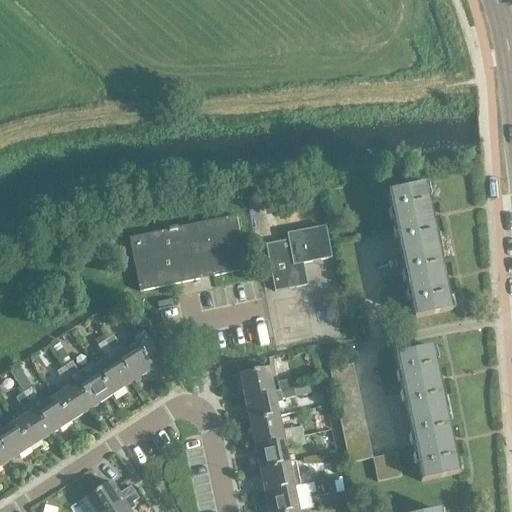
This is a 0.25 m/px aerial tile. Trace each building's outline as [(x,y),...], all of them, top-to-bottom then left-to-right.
[(450,311),(430,216),(424,185),(385,193),(412,319),(450,311)] [(194,281),(219,276),(245,270),(234,217),(127,240),(138,293),(194,281)] [(301,265),(329,260),(323,228),(286,236),(287,242),(264,246),(274,293),(305,286),(301,265)] [(104,342),(131,384),(152,370),(145,360),(155,354),(142,333),(134,339),(133,342),(135,346),(125,353),(123,350),(120,348),(112,337),(104,342)] [(78,375),(70,364),(55,340),(48,345),(63,368),(90,410),(111,397),(91,367),(78,375)] [(104,358),(102,360),(91,367),(111,397),(131,384),(104,342),(97,347),(104,358)] [(458,475),(437,379),(430,348),(392,357),(420,483),(458,475)] [(330,383),(353,377),(351,366),(327,371),(330,383)] [(69,423),(90,410),(63,368),(63,369),(55,374),(66,390),(53,398),(69,423)] [(244,400),(272,394),(267,369),(239,375),(244,400)] [(332,394),(356,389),(353,377),(330,383),(332,394)] [(293,389),(291,381),(278,383),(279,392),(293,389)] [(249,423),(277,417),(274,403),(313,395),(311,385),(293,389),(279,392),(279,393),(272,394),(244,400),(249,423)] [(335,406),(358,401),(356,389),(332,394),(335,406)] [(69,423),(53,398),(41,407),(30,390),(15,400),(22,411),(29,406),(33,412),(49,436),(69,423)] [(337,418),(361,413),(358,401),(335,406),(337,418)] [(9,418),(29,449),(49,436),(33,412),(13,424),(9,418)] [(340,430),(363,425),(361,413),(337,418),(340,430)] [(254,447),(302,437),(301,428),(280,432),(277,417),(249,423),(254,447)] [(29,449),(9,418),(0,423),(0,449),(8,462),(29,449)] [(343,441),(366,436),(363,425),(340,430),(343,441)] [(345,453),(369,448),(366,436),(343,441),(345,453)] [(287,465),(294,464),(291,449),(304,446),(302,437),(254,447),(259,471),(287,465)] [(369,448),(345,453),(348,465),(353,464),(371,460),(369,448)] [(0,467),(8,462),(0,449),(0,467)] [(383,457),(388,481),(400,478),(395,455),(383,457)] [(376,483),(388,481),(383,457),(371,460),(373,468),(376,483)] [(355,472),(373,468),(371,460),(353,464),(355,472)] [(263,495),(312,484),(318,483),(316,474),(297,478),(294,464),(287,465),(259,471),(263,495)] [(89,511),(105,511),(133,494),(130,488),(117,496),(109,484),(83,501),(89,511)] [(267,511),(296,511),(293,498),(314,494),(312,484),(263,495),(267,511)] [(133,494),(105,511),(129,511),(134,509),(132,505),(138,501),(133,494)]
